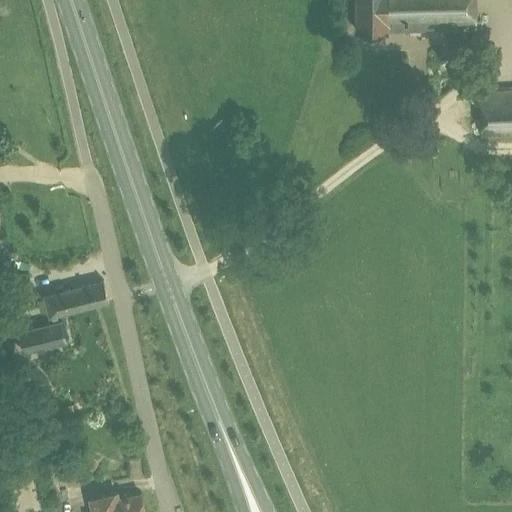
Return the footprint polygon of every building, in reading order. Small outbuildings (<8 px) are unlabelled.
[(354,0),(355,29),(475,26),(474,0),(354,0)] [(511,85),(479,88),(481,137),(511,134),(511,85)] [(15,280),(8,282),(12,296),(19,294),(34,290),(29,276),(15,280)] [(18,329),(24,350),(66,339),(61,318),(59,319),(57,313),(107,300),(102,280),(44,295),(49,315),(50,315),(52,321),(18,329)] [(143,511),(139,491),(117,495),(116,491),(90,497),(93,511),(91,511),(143,511)]
